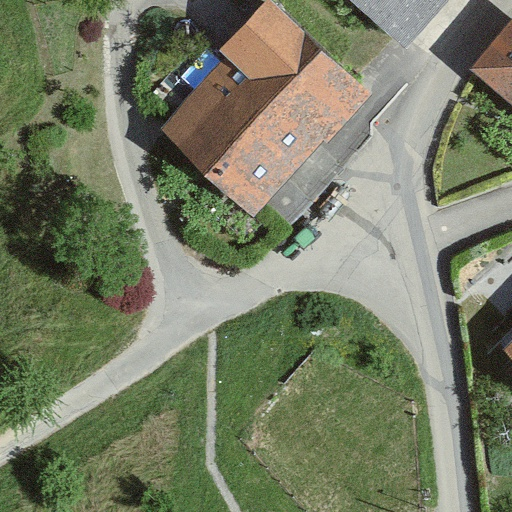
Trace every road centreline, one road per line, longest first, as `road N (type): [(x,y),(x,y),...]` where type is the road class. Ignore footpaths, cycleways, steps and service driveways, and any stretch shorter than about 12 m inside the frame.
road 1 (residential): [(469,0),(342,205),(365,242)]
road 2 (residential): [(365,242),(446,375)]
road 3 (residential): [(365,242),(511,198)]
road 4 (unclassified): [(461,511),(446,375)]
